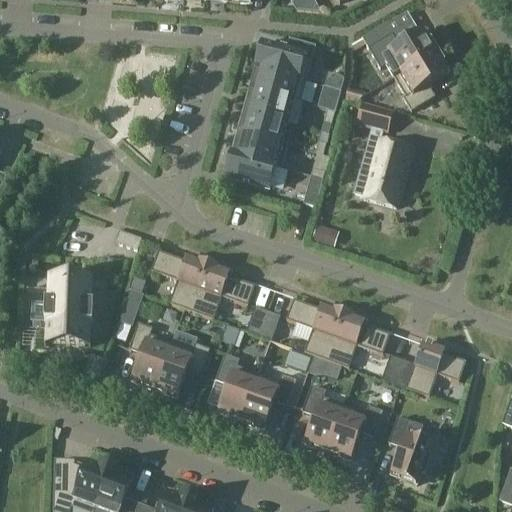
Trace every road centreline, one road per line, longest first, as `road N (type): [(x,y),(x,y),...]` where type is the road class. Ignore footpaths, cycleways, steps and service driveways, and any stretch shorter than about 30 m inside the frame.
road 1 (residential): [(314,511),(0,393)]
road 2 (residential): [(452,306),(204,228),(177,210)]
road 3 (unclassified): [(124,37),(215,51),(219,65),(177,210)]
road 4 (residential): [(177,210),(91,138),(0,104)]
road 5 (residential): [(452,306),(511,116)]
road 6 (residential): [(0,24),(124,37)]
